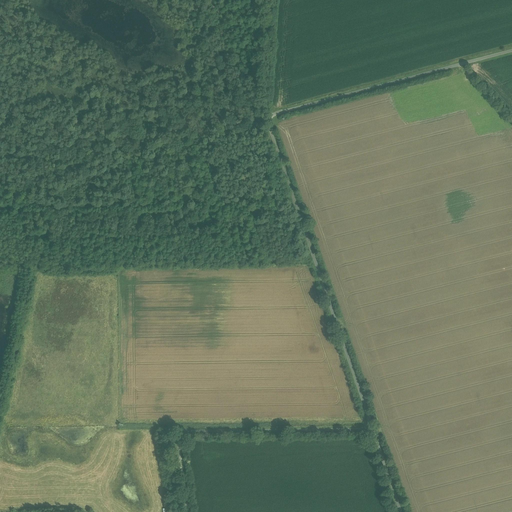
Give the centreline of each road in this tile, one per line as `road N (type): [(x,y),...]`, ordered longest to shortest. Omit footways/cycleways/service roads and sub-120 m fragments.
road 1 (unclassified): [(511,50),(269,117),(373,432)]
road 2 (unclassified): [(373,432),(181,433),(188,511)]
